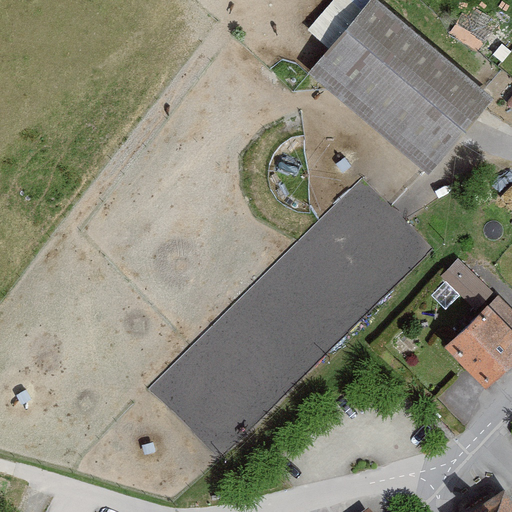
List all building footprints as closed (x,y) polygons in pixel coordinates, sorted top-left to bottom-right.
[(383,0),(366,0),(308,69),(429,171),(494,94),(383,0)] [(481,17),(476,12),(460,32),(487,55),(503,36),(498,31),(504,23),(488,9),(481,17)] [(494,292),(458,258),(441,277),(477,310),(494,292)] [(511,329),(488,306),(444,348),(486,391),(511,365),(511,329)] [(511,511),(511,495),(506,486),(465,511),(511,511)]
